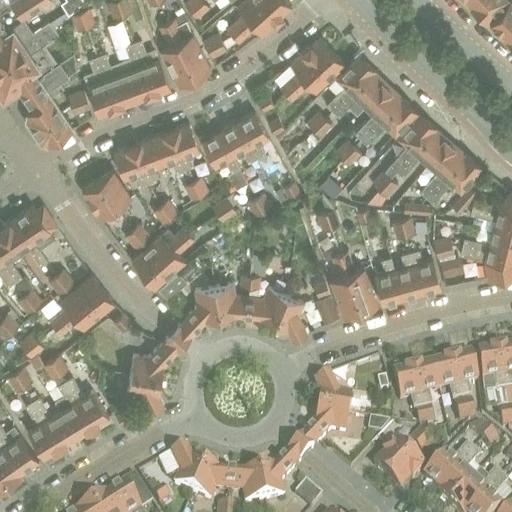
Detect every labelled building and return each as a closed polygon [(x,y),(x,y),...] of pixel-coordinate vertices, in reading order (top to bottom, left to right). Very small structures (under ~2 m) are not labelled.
[(70,16),(67,12),(83,2),(81,0),(11,0),(8,2),(7,2),(0,6),(0,61),(38,37),(37,35),(53,24),(55,26),(70,16)] [(107,0),(113,16),(122,13),(118,0),(107,0)] [(118,0),(122,13),(132,10),(128,0),(118,0)] [(191,9),(202,0),(186,0),(185,1),(191,9)] [(210,6),(205,0),(202,0),(191,9),(197,16),(210,6)] [(243,0),(238,5),(244,11),(227,27),(233,33),(267,0),(243,0)] [(292,3),(289,0),(267,0),(233,33),(239,39),(256,24),(262,31),(274,19),(276,21),(284,13),(282,12),(292,3)] [(474,0),(469,5),(484,19),(502,0),(474,0)] [(507,0),(489,21),(504,35),(511,25),(511,1),(510,0),(507,0)] [(89,6),(80,9),(86,25),(96,21),(89,6)] [(77,29),(86,25),(80,9),(70,13),(77,29)] [(211,67),(193,31),(187,19),(178,23),(175,16),(167,20),(195,75),(211,67)] [(179,83),(195,75),(167,20),(160,24),(170,43),(161,47),(179,83)] [(46,87),(51,84),(59,79),(60,80),(76,69),(74,53),(39,76),(34,69),(40,65),(30,51),(58,32),(55,26),(53,24),(37,35),(38,37),(0,61),(0,79),(6,88),(15,82),(27,100),(46,87)] [(511,44),(511,25),(504,35),(503,36),(511,44)] [(220,32),(204,40),(208,48),(224,40),(220,32)] [(280,84),(286,91),(332,48),(321,34),(311,43),(310,41),(301,49),(303,50),(291,61),(297,69),(280,84)] [(157,48),(147,52),(143,40),(134,43),(152,92),(171,86),(162,61),(157,48)] [(224,40),(208,48),(212,56),(228,48),(224,40)] [(131,58),(121,61),(134,98),(152,92),(134,43),(127,46),(131,58)] [(344,62),(332,48),(286,91),(291,97),(309,82),(315,88),(344,62)] [(107,53),(98,56),(116,105),(134,98),(121,61),(111,65),(107,53)] [(332,109),(335,105),(374,67),(359,53),(337,75),(344,83),(326,103),(332,109)] [(98,111),(116,105),(98,56),(91,58),(95,70),(84,74),(88,83),(98,111)] [(357,113),(366,103),(387,81),(374,67),(335,105),(332,109),(339,116),(342,112),(349,105),(357,113)] [(65,86),(60,80),(59,79),(51,84),(57,92),(65,86)] [(361,137),(364,134),(401,95),(387,81),(366,103),(374,111),(354,131),(361,137)] [(26,118),(33,129),(62,110),(48,88),(46,87),(27,100),(31,107),(26,111),(26,118)] [(68,95),(71,104),(87,98),(84,89),(68,95)] [(263,110),(274,104),(267,92),(257,97),(263,110)] [(416,109),(401,95),(364,134),(361,137),(367,143),(370,139),(386,124),(395,131),(416,109)] [(71,104),(74,113),(90,107),(87,98),(71,104)] [(314,129),(326,116),(319,108),(306,121),(314,129)] [(265,151),(259,140),(268,135),(255,109),(237,119),(257,156),(265,151)] [(48,143),(73,126),(62,110),(33,129),(41,140),(47,142),(48,143)] [(395,169),(398,165),(434,125),(418,111),(399,134),(408,142),(389,164),(395,169)] [(278,115),(268,122),(275,133),(285,127),(278,115)] [(333,123),(326,116),(314,129),(305,137),(311,143),(320,134),(321,135),(333,123)] [(237,119),(220,128),(233,154),(243,149),(249,160),(257,156),(237,119)] [(189,120),(170,127),(184,166),(193,163),(189,151),(199,147),(189,120)] [(420,154),(429,161),(449,137),(434,125),(398,165),(395,169),(402,175),(420,154)] [(162,161),(171,158),(175,170),(184,166),(170,127),(152,134),(162,161)] [(233,154),(220,128),(201,138),(215,163),(225,158),(232,170),(239,166),(233,154)] [(152,134),(133,141),(146,181),(156,177),(151,165),(162,161),(152,134)] [(426,195),(429,192),(464,151),(449,137),(429,161),(437,169),(419,189),(426,195)] [(335,149),(342,156),(354,145),(347,138),(335,149)] [(137,184),(146,181),(133,141),(113,148),(123,175),(133,172),(137,184)] [(361,152),(354,145),(342,156),(349,163),(361,152)] [(464,151),(429,192),(426,195),(432,201),(450,180),(459,188),(480,164),(464,151)] [(228,173),(234,183),(245,177),(240,167),(228,173)] [(113,168),(98,177),(116,204),(131,194),(113,168)] [(379,188),(391,175),(383,168),(372,181),(379,188)] [(201,174),(192,179),(200,194),(209,189),(201,174)] [(319,185),(332,197),(341,188),(328,175),(319,185)] [(391,175),(379,188),(387,195),(398,182),(391,175)] [(100,215),(116,204),(98,177),(82,188),(100,215)] [(200,194),(192,179),(183,184),(191,199),(200,194)] [(294,179),(282,186),(288,196),(300,190),(294,179)] [(461,195),(469,201),(477,191),(469,185),(461,195)] [(511,190),(510,188),(509,188),(499,201),(474,195),(472,202),(477,203),(497,209),(496,211),(511,215),(511,190)] [(264,190),(255,195),(263,210),(272,205),(264,190)] [(212,205),(217,213),(232,202),(226,195),(212,205)] [(254,215),(263,210),(255,195),(246,201),(254,215)] [(460,212),(469,201),(461,195),(452,205),(460,212)] [(168,197),(160,203),(170,217),(178,211),(168,197)] [(403,210),(417,212),(418,202),(404,201),(403,210)] [(17,213),(34,239),(39,247),(55,236),(62,232),(57,224),(44,203),(37,208),(33,202),(17,213)] [(237,210),(232,202),(217,213),(222,220),(237,210)] [(432,203),(418,202),(417,212),(432,213),(432,203)] [(494,217),(491,230),(511,234),(511,215),(496,211),(497,209),(477,203),(472,202),(470,211),(494,217)] [(170,217),(160,203),(152,209),(163,223),(170,217)] [(356,210),(359,221),(373,217),(369,206),(356,210)] [(326,211),(331,226),(340,223),(335,207),(326,211)] [(322,229),(331,226),(326,211),(316,214),(322,229)] [(46,257),(39,247),(34,239),(17,213),(0,224),(18,250),(27,244),(38,261),(46,257)] [(411,216),(402,218),(406,235),(415,232),(411,216)] [(396,237),(406,235),(402,218),(392,220),(396,237)] [(139,222),(132,228),(143,240),(150,234),(139,222)] [(0,224),(0,223),(0,257),(14,278),(21,274),(9,256),(18,250),(0,224)] [(132,257),(143,270),(189,230),(183,224),(175,232),(168,225),(132,257)] [(143,240),(132,228),(125,234),(136,246),(143,240)] [(143,270),(155,284),(185,257),(179,250),(194,236),(189,230),(143,270)] [(462,244),(466,245),(486,250),(487,248),(511,254),(511,234),(491,230),(488,242),(464,236),(462,244)] [(435,248),(452,244),(450,235),(433,239),(435,248)] [(452,244),(435,248),(437,256),(439,256),(444,279),(458,275),(453,253),(454,253),(452,244)] [(460,252),(464,253),(484,258),(487,275),(511,271),(511,254),(487,248),(486,250),(466,245),(462,244),(460,252)] [(348,248),(340,251),(361,308),(377,302),(364,265),(355,268),(348,248)] [(410,250),(413,263),(420,290),(440,286),(433,258),(423,260),(420,248),(410,250)] [(413,263),(410,250),(390,255),(401,295),(420,290),(413,263)] [(344,314),(361,308),(340,251),(332,254),(340,274),(330,277),(344,314)] [(251,273),(250,285),(260,286),(261,274),(265,275),(267,254),(251,252),(249,273),(251,273)] [(381,300),(401,295),(390,255),(382,257),(385,270),(374,273),(381,300)] [(0,271),(8,283),(14,278),(0,257),(0,271)] [(201,269),(191,259),(191,260),(179,270),(189,280),(201,269)] [(63,267),(55,273),(66,287),(74,281),(63,267)] [(160,288),(170,298),(188,281),(179,270),(160,288)] [(58,293),(66,287),(55,273),(48,279),(58,293)] [(56,324),(103,286),(92,273),(62,297),(68,304),(51,318),(56,324)] [(239,284),(250,285),(251,273),(249,273),(240,273),(239,284)] [(318,296),(330,292),(325,279),(314,283),(318,296)] [(234,281),(215,285),(220,315),(234,312),(248,314),(249,297),(236,296),(234,281)] [(220,315),(215,285),(196,288),(198,303),(185,316),(180,322),(179,322),(178,323),(178,324),(174,328),(184,339),(197,327),(206,317),(220,315)] [(261,315),(274,321),(286,293),(268,285),(263,299),(249,297),(248,314),(261,315)] [(115,300),(103,286),(56,324),(61,331),(77,318),(84,325),(115,300)] [(32,287),(24,293),(34,306),(42,300),(32,287)] [(34,306),(24,293),(16,299),(26,312),(34,306)] [(307,331),(307,330),(299,313),(304,300),(286,293),(274,321),(288,327),(293,338),(307,331)] [(324,323),(339,317),(330,293),(314,299),(324,323)] [(8,312),(1,319),(13,330),(20,323),(8,312)] [(114,321),(121,329),(131,319),(123,312),(114,321)] [(13,330),(1,319),(0,319),(0,332),(6,338),(13,330)] [(166,337),(161,341),(149,355),(134,353),(131,372),(162,377),(165,361),(178,346),(184,339),(174,328),(167,335),(165,337),(166,337)] [(19,341),(25,349),(38,338),(32,330),(19,341)] [(44,346),(38,338),(25,349),(31,356),(44,346)] [(511,345),(497,348),(502,376),(504,388),(511,387),(511,386),(510,375),(511,374),(511,345)] [(502,376),(497,348),(477,351),(481,379),(493,377),(495,390),(504,388),(502,376)] [(471,352),(451,357),(462,400),(471,397),(467,383),(478,380),(471,352)] [(51,358),(60,372),(68,367),(59,353),(51,358)] [(462,400),(451,357),(432,362),(439,390),(450,387),(454,402),(462,400)] [(52,378),(60,372),(51,358),(43,363),(52,378)] [(432,362),(413,367),(420,395),(423,409),(432,407),(428,393),(439,390),(432,362)] [(15,370),(24,385),(33,380),(24,365),(15,370)] [(423,409),(420,395),(413,367),(393,372),(400,400),(411,397),(415,411),(423,409)] [(16,390),(24,385),(15,370),(7,375),(16,390)] [(143,394),(150,410),(151,410),(165,403),(160,391),(162,377),(131,372),(128,391),(143,394)] [(84,394),(74,378),(72,374),(65,379),(93,425),(110,415),(94,388),(84,394)] [(337,391),(329,374),(315,381),(321,393),(319,407),(349,412),(352,393),(337,391)] [(385,377),(378,379),(381,390),(388,389),(385,377)] [(55,399),(60,408),(76,434),(93,425),(65,379),(58,383),(64,393),(55,399)] [(51,413),(42,398),(40,395),(33,399),(60,444),(76,434),(60,408),(51,413)] [(60,444),(33,399),(26,403),(37,422),(27,427),(43,453),(60,444)] [(457,413),(473,408),(471,399),(454,403),(457,413)] [(502,428),(510,426),(507,406),(499,407),(502,428)] [(119,413),(123,421),(134,415),(130,407),(119,413)] [(301,437),(294,444),(306,456),(311,450),(312,450),(313,448),(316,445),(319,442),(331,429),(346,431),(349,412),(319,407),(316,422),(308,432),(305,434),(301,437)] [(431,408),(423,410),(427,422),(434,421),(431,408)] [(476,418),(473,408),(457,413),(459,422),(476,418)] [(427,422),(423,410),(415,412),(419,424),(427,422)] [(370,418),(368,430),(380,432),(389,421),(370,418)] [(0,435),(24,471),(26,470),(24,467),(38,457),(21,433),(14,423),(5,430),(0,421),(0,435)] [(397,431),(415,447),(427,435),(420,428),(417,431),(406,422),(397,431)] [(476,433),(483,440),(491,431),(484,424),(476,433)] [(491,431),(483,440),(490,446),(498,438),(491,431)] [(0,469),(9,482),(24,471),(0,435),(0,469)] [(427,435),(415,447),(423,454),(434,442),(427,435)] [(374,465),(387,477),(410,453),(397,440),(393,444),(391,443),(383,452),(384,454),(374,465)] [(300,461),(306,456),(294,444),(287,452),(286,454),(283,457),(274,467),(261,469),(266,499),(283,496),(282,483),(294,467),(297,465),(299,463),(301,461),(300,461)] [(175,484),(192,491),(205,463),(192,457),(187,445),(173,453),(180,471),(175,484)] [(434,489),(435,490),(472,451),(466,446),(453,459),(445,452),(424,475),(437,486),(434,489)] [(478,457),(472,451),(435,490),(449,503),(473,478),(465,471),(478,457)] [(387,477),(401,489),(411,479),(412,480),(421,470),(419,469),(423,465),(410,453),(387,477)] [(219,469),(205,463),(192,491),(211,499),(217,485),(230,487),(232,470),(219,469)] [(0,487),(9,482),(0,469),(0,487)] [(246,471),(232,470),(230,487),(243,488),(246,502),(266,499),(261,469),(246,471)] [(480,470),(473,478),(449,503),(459,511),(465,511),(499,477),(493,472),(488,478),(480,470)] [(108,489),(106,490),(119,511),(142,511),(141,508),(153,502),(135,473),(124,480),(125,482),(110,492),(108,489)] [(499,477),(465,511),(492,511),(500,504),(492,497),(505,483),(499,477)] [(307,481),(306,482),(297,493),(313,507),(323,495),(307,481)] [(152,491),(160,503),(169,497),(162,485),(152,491)] [(119,511),(106,490),(91,500),(98,511),(119,511)] [(98,511),(91,500),(75,510),(75,511),(98,511)] [(503,508),(507,511),(511,511),(511,502),(510,501),(503,508)] [(226,511),(227,503),(217,503),(216,511),(226,511)] [(236,511),(238,504),(227,503),(226,511),(236,511)]
